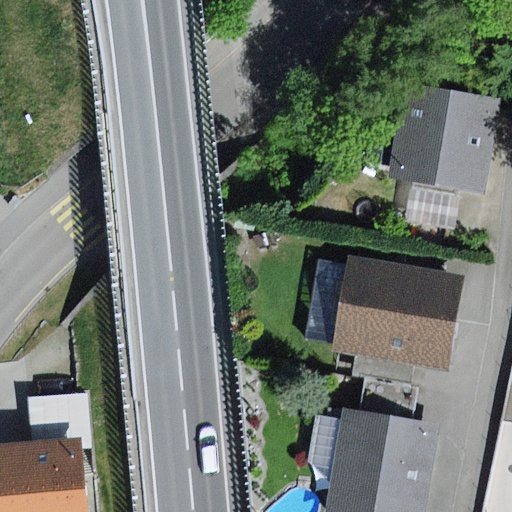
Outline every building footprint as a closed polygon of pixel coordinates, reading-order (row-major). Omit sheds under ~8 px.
[(500,101),(405,85),(388,180),(413,185),(462,193),(483,197),(500,101)] [(462,193),(413,185),(405,230),(454,238),(462,193)] [(466,279),(349,258),(348,266),(333,343),(332,351),(448,373),(466,279)] [(333,343),(348,266),(318,261),(305,339),(333,343)] [(365,378),(359,410),(415,419),(421,388),(365,378)] [(29,399),(33,444),(81,440),(92,439),(88,394),(29,399)] [(359,410),(344,408),(342,420),(332,484),(326,511),(425,511),(441,424),(415,419),(359,410)] [(308,462),(332,484),(342,420),(316,415),(308,462)] [(33,444),(0,446),(0,511),(87,511),(81,440),(33,444)]
